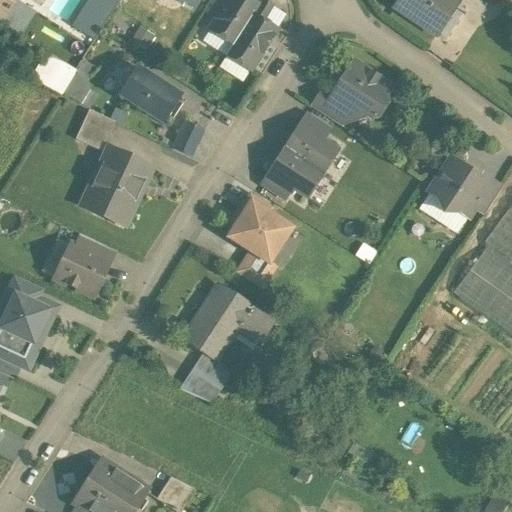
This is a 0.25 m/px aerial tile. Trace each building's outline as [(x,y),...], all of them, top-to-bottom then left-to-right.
[(214,0),(207,11),(217,17),(228,0),(214,0)] [(258,5),(249,0),(228,0),(217,17),(210,30),(233,44),(233,45),(253,14),(253,15),(259,6),(258,5)] [(263,0),(261,0),(258,5),(259,6),(253,15),(264,21),(273,6),(263,0)] [(458,0),(399,0),(395,6),(437,34),(438,33),(433,29),(452,0),(455,0),(458,2),(459,0),(458,0)] [(253,15),(253,14),(233,45),(233,44),(226,55),(250,70),(276,29),(264,21),(253,15)] [(147,48),(155,34),(141,26),(130,44),(137,48),(140,44),(147,48)] [(30,77),(60,95),(76,71),(46,53),(30,77)] [(97,67),(85,59),(63,93),(91,108),(100,94),(91,89),(89,78),(97,67)] [(392,87),(353,62),(333,93),(349,104),(355,102),(362,107),(363,113),(370,118),(378,116),(386,103),(385,97),(392,87)] [(182,96),(136,67),(118,95),(163,124),(182,96)] [(333,93),(324,88),(312,107),(341,126),(346,117),(345,111),(349,104),(333,93)] [(115,122),(89,110),(76,139),(101,151),(115,122)] [(329,130),(307,116),(301,127),(300,127),(322,141),(329,130)] [(185,121),(172,148),(192,158),(205,130),(185,121)] [(322,141),(300,127),(301,127),(300,126),(285,149),(322,173),(337,150),(322,141)] [(152,167),(108,147),(94,178),(102,182),(89,210),(125,226),(152,167)] [(322,173),(285,149),(270,172),(271,172),(293,186),(293,187),(307,196),(322,173)] [(452,158),(430,191),(441,199),(444,212),(457,209),(468,217),(475,207),(474,206),(479,199),(472,195),(482,178),(481,177),(452,158)] [(293,186),(271,172),(264,183),(286,197),(293,187),(293,186)] [(502,187),(483,174),(481,177),(482,178),(472,195),(479,199),(474,206),(475,207),(485,213),(502,187)] [(241,208),(246,211),(252,202),(269,212),(271,208),(250,195),(241,208)] [(292,227),(269,212),(252,202),(246,211),(230,238),(251,251),(270,263),(292,227)] [(511,204),(485,241),(511,259),(511,204)] [(114,250),(81,234),(75,247),(108,262),(114,250)] [(75,247),(70,245),(54,277),(94,296),(110,263),(108,262),(75,247)] [(511,266),(486,248),(453,292),(511,334),(511,266)] [(270,263),(251,251),(237,272),(262,287),(275,266),(270,263)] [(41,291),(14,278),(8,292),(15,295),(35,304),(41,291)] [(274,321),(217,284),(182,338),(203,352),(200,357),(215,367),(238,331),(259,344),(274,321)] [(8,292),(0,309),(0,327),(15,295),(8,292)] [(35,304),(15,295),(0,327),(33,343),(38,331),(48,310),(35,304)] [(55,313),(48,310),(38,331),(45,335),(55,313)] [(33,343),(0,327),(0,348),(25,360),(33,343)] [(215,367),(200,357),(191,372),(220,391),(229,376),(215,367)] [(220,391),(191,372),(180,388),(212,403),(220,391)] [(133,511),(148,490),(102,459),(73,503),(87,511),(133,511)] [(171,477),(156,499),(176,511),(179,511),(195,488),(171,477)]
